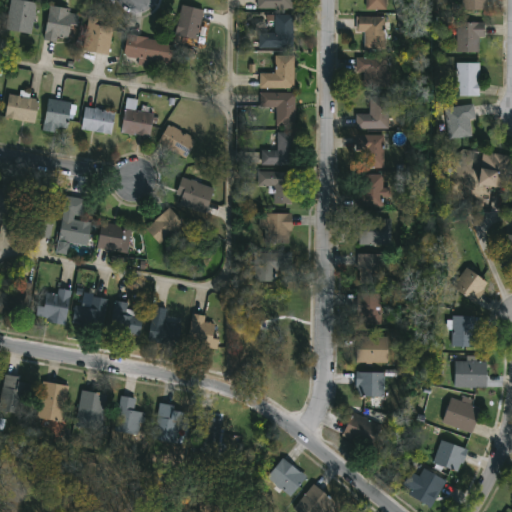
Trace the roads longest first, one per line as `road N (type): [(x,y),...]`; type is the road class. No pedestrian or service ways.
road 1 (residential): [(305,438),(325,390),(328,0)]
road 2 (residential): [(0,348),(233,396),(305,438),(399,511)]
road 3 (residential): [(0,159),(134,183)]
road 4 (residential): [(511,386),(503,440),(467,511)]
